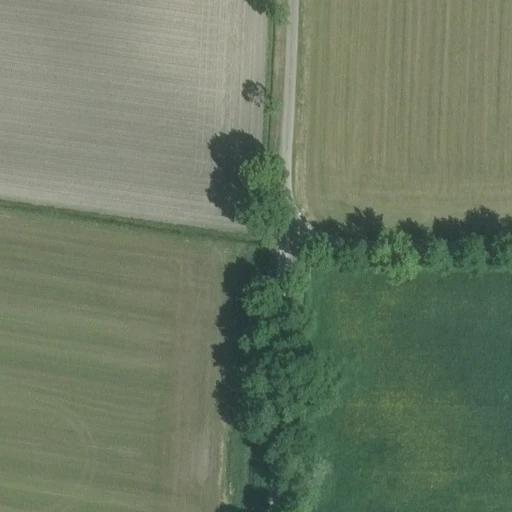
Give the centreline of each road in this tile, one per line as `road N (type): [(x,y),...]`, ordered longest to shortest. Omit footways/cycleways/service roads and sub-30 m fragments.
road 1 (track): [(511,250),(275,246),(267,511)]
road 2 (unclassified): [(275,246),(287,0)]
